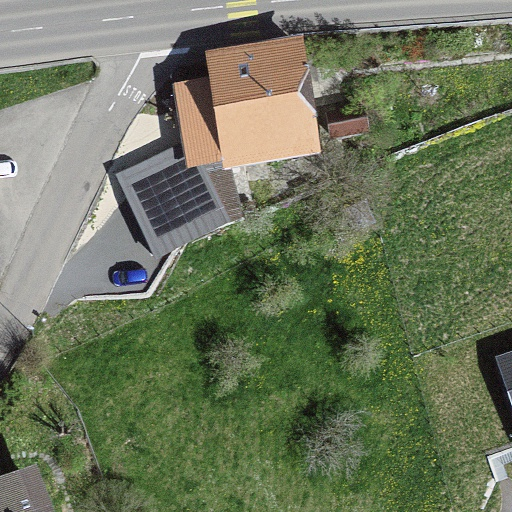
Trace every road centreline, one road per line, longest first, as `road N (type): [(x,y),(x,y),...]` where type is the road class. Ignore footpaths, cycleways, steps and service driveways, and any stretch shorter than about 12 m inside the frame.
road 1 (residential): [(0,341),(55,273),(144,15)]
road 2 (secondary): [(0,32),(144,15)]
road 3 (secondary): [(144,15),(280,0)]
